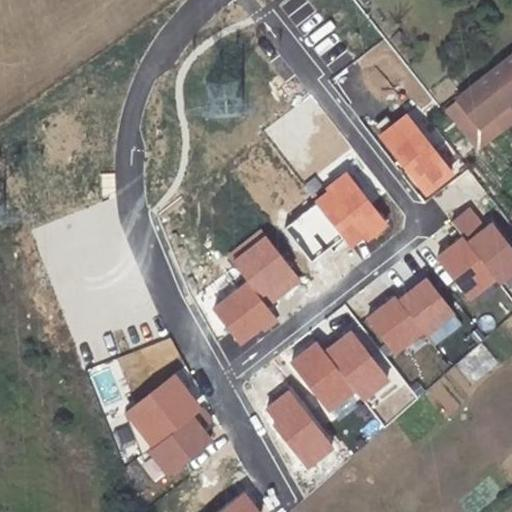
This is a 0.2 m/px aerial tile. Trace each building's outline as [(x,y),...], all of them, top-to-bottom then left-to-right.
[(511,53),(456,97),(479,125),(511,98),(511,53)] [(423,191),(452,169),(405,107),(375,129),(423,191)] [(353,242),(385,218),(350,172),(318,196),(353,242)] [(495,277),(511,263),(511,240),(491,213),(463,234),(495,277)] [(267,300),(299,276),(264,230),(232,253),(267,300)] [(464,294),(492,273),(460,230),(432,251),(464,294)] [(425,330),(454,308),(424,270),(395,292),(425,330)] [(242,343),(275,317),(243,277),(211,303),(242,343)] [(394,352),(423,328),(392,290),(363,313),(394,352)] [(360,394),(388,373),(350,325),(323,346),(360,394)] [(326,407),(353,386),(316,337),(288,358),(326,407)] [(478,343),(454,366),(472,384),(496,361),(478,343)] [(148,442),(199,403),(172,369),(122,408),(148,442)] [(304,463),(331,442),(288,385),(260,406),(304,463)] [(165,469),(210,433),(192,410),(146,445),(165,469)] [(261,511),(263,510),(243,484),(207,511),(261,511)]
